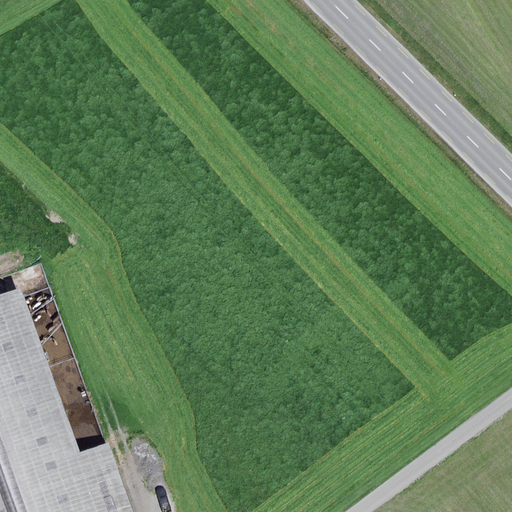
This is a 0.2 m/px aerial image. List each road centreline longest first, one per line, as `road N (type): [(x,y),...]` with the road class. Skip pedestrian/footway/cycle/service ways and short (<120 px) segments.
road 1 (tertiary): [(511,180),(329,0)]
road 2 (unclassified): [(358,511),(511,396)]
